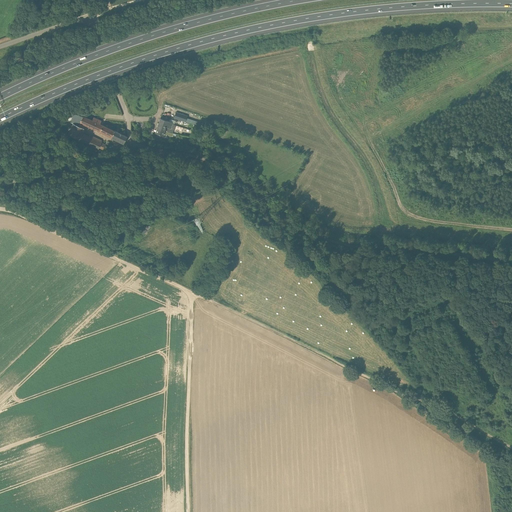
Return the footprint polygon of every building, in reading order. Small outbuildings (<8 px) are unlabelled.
[(176,112),(174,118),(196,126),(197,122),(186,118),(187,116),(176,112)] [(85,126),(115,140),(119,133),(114,131),(103,125),(100,124),(101,121),(94,117),(92,121),(83,117),(73,113),(70,122),(72,124),(67,135),(78,140),(78,141),(98,151),(99,148),(103,150),(105,147),(107,148),(109,144),(106,142),(105,145),(101,143),(101,142),(84,134),(83,133),(85,129),(84,129),(85,126)] [(176,125),(174,125),(174,123),(171,122),(160,119),(158,125),(166,127),(170,129),(171,128),(174,129),(175,128),(179,129),(180,127),(179,127),(180,126),(177,125),(176,125)] [(173,135),(173,133),(165,131),(166,127),(158,125),(156,130),(164,133),(173,135)] [(172,137),(173,135),(164,133),(156,130),(155,133),(156,134),(156,136),(161,139),(162,137),(165,138),(166,135),(172,137)] [(123,144),(127,137),(119,133),(115,140),(123,144)] [(145,222),(140,219),(137,225),(140,227),(138,230),(141,232),(140,232),(143,235),(150,227),(146,224),(144,223),(145,222)]
